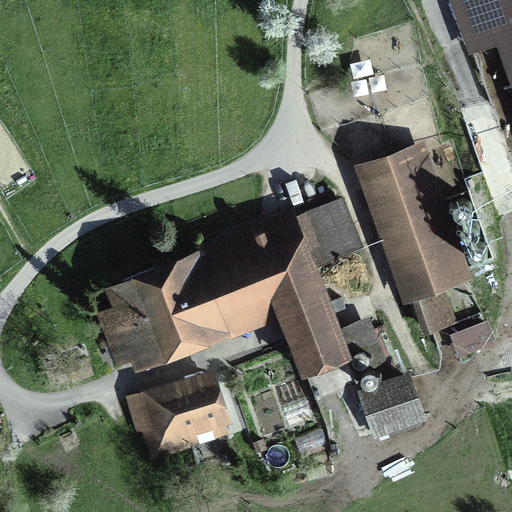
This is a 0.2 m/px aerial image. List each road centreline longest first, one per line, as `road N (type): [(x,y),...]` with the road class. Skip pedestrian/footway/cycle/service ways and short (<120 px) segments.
road 1 (track): [(285,125),(356,200),(399,323),(436,383),(471,392),(511,388)]
road 2 (unknown): [(0,393),(54,402),(188,359)]
